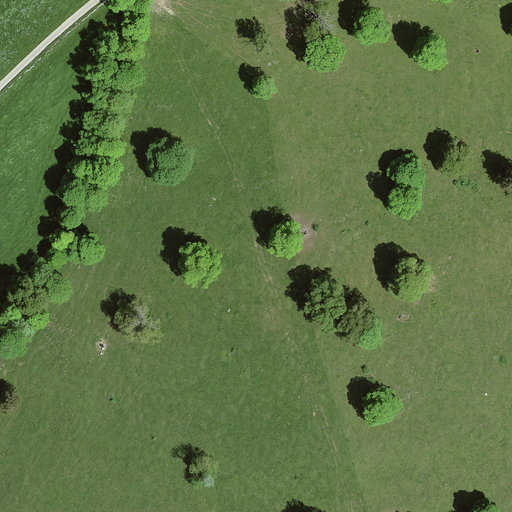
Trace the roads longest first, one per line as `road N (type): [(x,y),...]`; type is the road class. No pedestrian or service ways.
road 1 (track): [(132,0),(67,250),(0,346)]
road 2 (unclassified): [(0,86),(99,0)]
